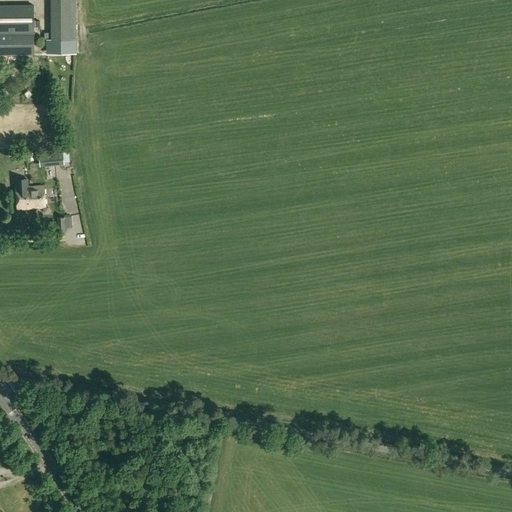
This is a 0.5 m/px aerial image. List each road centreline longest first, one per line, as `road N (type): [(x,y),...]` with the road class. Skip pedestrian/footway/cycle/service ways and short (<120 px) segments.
road 1 (unclassified): [(0,377),(511,474)]
road 2 (tertiary): [(81,511),(0,392)]
